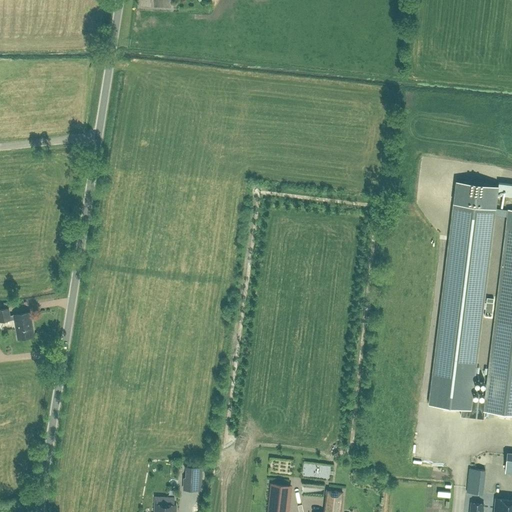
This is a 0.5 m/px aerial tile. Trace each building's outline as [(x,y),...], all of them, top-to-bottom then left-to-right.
[(461,415),(468,416),(470,400),(497,186),(456,181),(429,404),(461,407),(461,415)] [(511,209),(508,209),(485,402),(470,400),(468,416),(483,418),(484,410),(511,413),(511,209)] [(10,315),(8,307),(0,308),(0,320),(14,318),(18,338),(34,335),(29,311),(10,315)] [(201,479),(202,466),(187,466),(186,478),(201,479)] [(478,495),(482,470),(466,468),(462,492),(478,495)] [(288,511),(291,485),(271,483),(268,511),(288,511)] [(339,511),(342,491),(327,489),(326,496),(332,497),(332,500),(326,499),(324,511),(339,511)] [(156,496),(154,511),(175,511),(176,504),(174,504),(174,497),(156,496)] [(511,511),(511,499),(496,498),(494,511),(511,511)] [(471,502),(471,504),(470,511),(482,511),(483,504),(483,503),(472,502),(471,502)]
